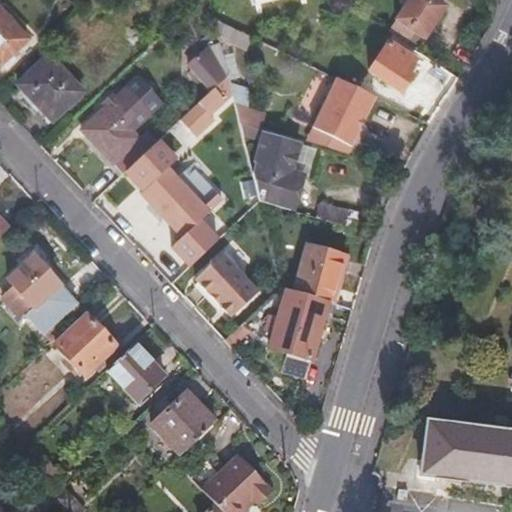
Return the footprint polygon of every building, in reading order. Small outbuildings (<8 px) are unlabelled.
[(254,30),(267,14),(247,0),(241,0),(234,9),(238,12),(235,16),(254,30)] [(427,0),(415,0),(393,35),(398,38),(422,54),(449,13),(427,0)] [(3,12),(0,14),(0,62),(7,70),(34,44),(3,12)] [(250,50),(254,40),(216,22),(221,41),(250,50)] [(392,46),(374,76),(406,96),(417,81),(413,78),(422,64),(392,46)] [(208,55),(190,72),(211,92),(229,76),(208,55)] [(87,94),(54,59),(24,87),(57,124),(87,94)] [(236,67),(228,69),(231,79),(232,86),(240,84),(236,67)] [(232,86),(231,79),(200,109),(212,121),(227,106),(225,105),(235,95),(233,90),(232,86)] [(339,80),(315,130),(354,148),(378,99),(364,92),(339,80)] [(239,114),(244,131),(263,136),(267,121),(251,117),(252,95),(233,90),(235,95),(239,114)] [(127,178),(158,148),(161,146),(151,136),(144,143),(137,135),(155,118),(131,92),(120,102),(111,110),(86,134),(127,178)] [(106,106),(110,111),(120,102),(116,97),(106,106)] [(263,136),(244,131),(248,150),(259,153),(263,136)] [(257,187),(262,207),(277,211),(279,203),(297,208),(301,191),(292,189),(294,180),(302,153),(267,144),(257,187)] [(185,188),(171,173),(145,197),(186,242),(212,218),(227,204),(199,175),(185,188)] [(303,182),(294,180),(292,189),(301,191),(303,182)] [(318,222),(346,229),(349,215),(321,208),(318,222)] [(346,229),(373,237),(378,218),(350,211),(349,215),(346,229)] [(0,241),(11,232),(0,219),(0,241)] [(333,308),(337,309),(350,261),(325,254),(311,302),(333,308)] [(81,304),(39,260),(16,282),(41,308),(32,318),(48,335),(81,304)] [(225,260),(199,284),(234,322),(260,297),(225,260)] [(228,344),(236,353),(254,337),(271,355),(290,360),(287,374),(312,380),(330,319),(333,308),(311,302),(283,295),(228,344)] [(337,309),(333,308),(330,319),(336,321),(338,309),(337,309)] [(91,318),(59,349),(86,377),(119,347),(91,318)] [(134,347),(107,372),(137,403),(163,378),(134,347)] [(180,459),(215,426),(186,396),(152,428),(180,459)] [(511,435),(427,422),(419,476),(511,489),(511,435)] [(223,511),(247,511),(256,503),(260,507),(276,492),(240,454),(203,490),(223,511)] [(30,468),(44,483),(58,471),(47,460),(38,467),(34,464),(30,468)] [(391,490),(389,500),(398,501),(399,491),(391,490)]
